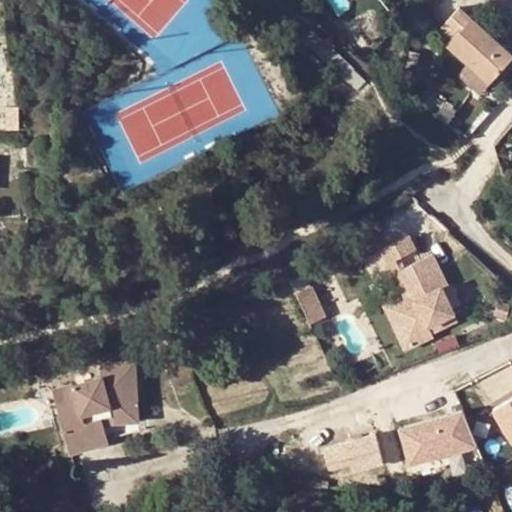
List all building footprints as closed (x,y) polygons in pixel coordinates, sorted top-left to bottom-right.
[(468,64),(477,71),(489,82),(511,57),(511,56),(459,9),(439,31),(451,41),(447,45),(468,64)] [(477,71),(468,64),(462,71),(470,78),(483,89),(489,82),(477,71)] [(405,243),(379,258),(386,270),(392,267),(412,254),(405,243)] [(432,337),(429,331),(455,318),(441,293),(447,290),(432,262),(400,279),(415,306),(393,318),(401,333),(397,335),(407,355),(435,341),(432,337)] [(392,267),(386,270),(404,304),(386,314),(397,335),(401,333),(393,318),(415,306),(400,279),(392,267)] [(299,294),(312,322),(327,315),(313,287),(299,294)] [(190,328),(189,326),(177,331),(185,351),(251,323),(244,304),(190,328)] [(432,337),(457,323),(455,318),(429,331),(432,337)] [(22,356),(25,367),(27,372),(56,366),(53,351),(22,356)] [(25,367),(22,356),(6,360),(8,370),(25,367)] [(102,375),(53,388),(66,435),(102,425),(114,422),(115,420),(138,419),(135,360),(101,362),(102,375)] [(511,437),(511,396),(494,407),(511,437)] [(476,444),(463,410),(400,427),(410,462),(476,444)] [(107,442),(102,425),(66,435),(71,451),(107,442)] [(327,487),(328,480),(315,478),(314,485),(327,487)]
